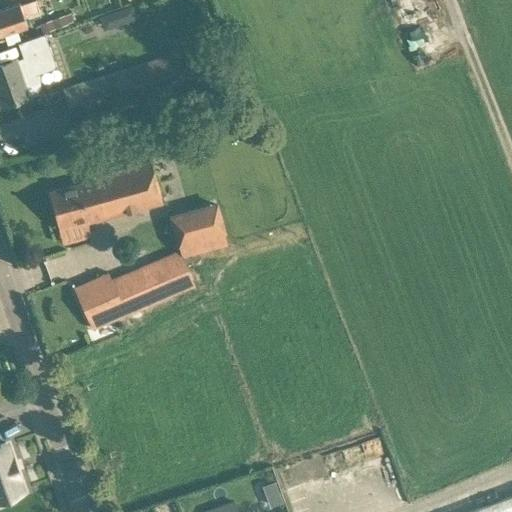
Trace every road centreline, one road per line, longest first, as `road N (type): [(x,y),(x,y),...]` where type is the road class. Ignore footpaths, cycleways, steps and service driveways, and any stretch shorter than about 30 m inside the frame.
road 1 (tertiary): [(84,511),(0,279)]
road 2 (track): [(445,0),(511,174)]
